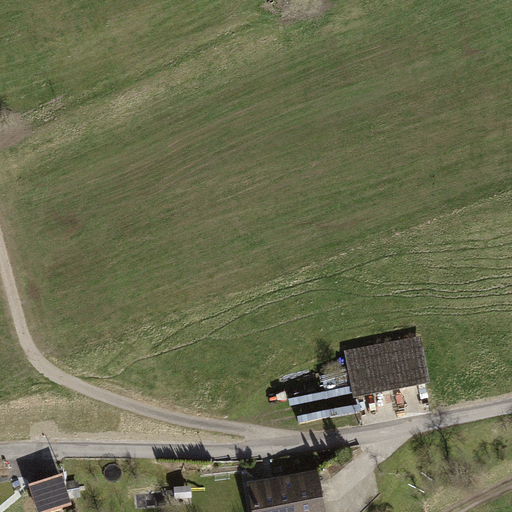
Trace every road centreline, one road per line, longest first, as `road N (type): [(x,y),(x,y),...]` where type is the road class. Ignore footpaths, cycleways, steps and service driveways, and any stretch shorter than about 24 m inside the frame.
road 1 (unclassified): [(511,407),(274,449),(0,455)]
road 2 (track): [(274,449),(238,428),(177,421),(43,373),(28,356),(0,262)]
